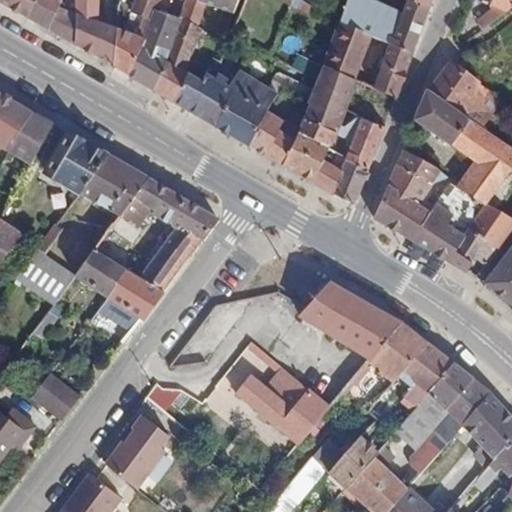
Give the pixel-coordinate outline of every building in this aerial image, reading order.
[(0,0),(0,1),(29,19),(36,0),(0,0)] [(36,0),(29,19),(74,45),(75,16),(60,8),(63,0),(36,0)] [(99,22),(100,0),(75,0),(75,16),(74,45),(114,64),(118,29),(99,22)] [(160,0),(136,0),(131,12),(152,21),(156,10),(160,0)] [(167,61),(168,62),(156,91),(175,102),(187,74),(204,31),(197,27),(205,4),(233,14),(238,0),(189,0),(182,20),(167,61)] [(340,24),(371,37),(391,45),(413,55),(431,8),(409,0),(408,0),(398,26),(348,4),(340,24)] [(434,0),(409,0),(431,8),(434,0)] [(511,9),(511,0),(478,0),(497,8),(477,23),(483,32),(511,9)] [(156,10),(152,21),(144,39),(130,75),(156,91),(168,62),(167,61),(182,20),(156,10)] [(355,80),(371,37),(340,24),(323,66),(355,80)] [(114,64),(114,66),(130,75),(144,39),(118,29),(114,64)] [(511,31),(504,42),(498,38),(495,45),(511,56),(511,31)] [(373,88),(397,99),(413,55),(391,45),(373,88)] [(348,98),(355,80),(323,66),(317,82),(348,98)] [(447,72),(432,87),(429,91),(460,113),(480,86),(454,66),(447,72)] [(278,97),(268,91),(240,74),(228,91),(225,89),(229,83),(218,76),(214,81),(213,81),(207,76),(203,83),(187,74),(175,102),(285,166),(296,140),(279,131),(284,122),(269,112),(278,97)] [(275,80),(268,91),(278,97),(284,86),(275,80)] [(348,98),(317,82),(307,103),(310,105),(340,118),(348,98)] [(476,124),(496,97),(480,86),(460,113),(476,124)] [(511,170),(511,150),(476,124),(460,113),(429,91),(416,121),(477,164),(459,188),(486,205),(511,170)] [(0,144),(32,164),(53,125),(0,95),(0,144)] [(296,140),(285,166),(332,194),(341,172),(322,162),(328,147),(337,125),(340,118),(310,105),(296,140)] [(345,128),(337,125),(328,147),(348,157),(362,119),(358,118),(345,128)] [(348,157),(370,168),(386,129),(362,119),(348,157)] [(44,172),(81,194),(82,192),(106,156),(66,133),(44,172)] [(322,162),(341,172),(348,157),(328,147),(322,162)] [(421,205),(430,184),(440,176),(403,151),(375,220),(413,242),(429,218),(429,211),(431,207),(428,204),(425,209),(421,205)] [(148,180),(106,156),(82,192),(122,215),(134,199),(148,180)] [(370,168),(348,157),(341,172),(365,183),(370,168)] [(365,183),(341,172),(332,194),(356,205),(365,183)] [(153,212),(167,191),(148,180),(134,199),(151,210),(153,212)] [(446,261),(486,205),(459,188),(447,181),(431,207),(429,211),(429,218),(413,242),(446,261)] [(217,221),(167,191),(153,212),(176,227),(177,225),(202,240),(217,221)] [(122,215),(140,226),(151,210),(134,199),(122,215)] [(476,258),(487,266),(511,232),(511,221),(486,205),(446,261),(465,273),(476,258)] [(112,228),(130,240),(140,226),(122,215),(112,228)] [(3,221),(0,225),(0,266),(21,234),(3,221)] [(57,225),(55,224),(37,248),(45,254),(63,230),(57,225)] [(177,225),(176,227),(169,236),(174,240),(167,249),(162,245),(139,277),(162,292),(202,240),(177,225)] [(96,249),(115,261),(130,240),(112,228),(96,249)] [(174,240),(169,236),(162,245),(167,249),(174,240)] [(511,243),(483,283),(511,303),(511,243)] [(45,254),(37,248),(15,278),(54,306),(75,277),(45,254)] [(115,261),(96,249),(75,277),(108,298),(130,271),(115,261)] [(162,292),(139,277),(130,271),(108,298),(141,320),(162,292)] [(303,311),(298,317),(368,358),(397,324),(326,284),(303,311)] [(364,363),(392,383),(397,378),(403,371),(425,346),(397,324),(368,358),(364,363)] [(416,381),(402,397),(414,408),(426,394),(451,365),(425,346),(403,371),(416,381)] [(414,458),(425,468),(460,427),(488,394),(451,365),(426,394),(451,416),(417,455),(414,458)] [(348,387),(371,399),(382,378),(359,366),(348,387)] [(283,369),(265,389),(249,375),(234,394),(295,446),(328,406),(283,369)] [(32,397),(63,421),(81,398),(50,373),(32,397)] [(406,386),(397,378),(392,383),(367,412),(374,420),(406,386)] [(426,394),(414,408),(392,434),(417,455),(451,416),(426,394)] [(472,457),(485,469),(488,466),(511,438),(511,418),(488,394),(460,427),(481,447),(472,457)] [(22,429),(29,434),(36,425),(14,410),(7,418),(0,412),(0,459),(10,446),(22,429)] [(143,419),(105,465),(132,487),(170,441),(143,419)] [(29,434),(22,429),(10,446),(17,451),(29,434)] [(345,489),(372,457),(377,452),(360,436),(327,473),(345,489)] [(504,473),(508,477),(511,473),(511,438),(488,466),(494,472),(498,468),(504,473)] [(369,511),(370,511),(386,511),(406,489),(372,457),(345,489),(369,511)] [(292,500),(320,467),(311,458),(282,492),(292,500)] [(488,466),(485,469),(473,483),(484,493),(494,482),(504,473),(498,468),(494,472),(488,466)] [(91,477),(62,511),(114,511),(123,502),(91,477)] [(386,511),(430,511),(406,489),(386,511)]
